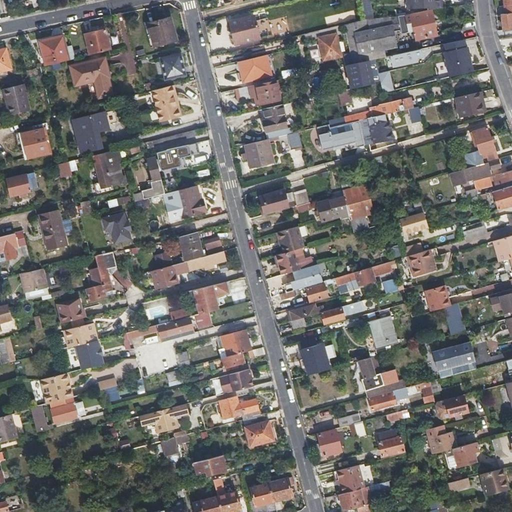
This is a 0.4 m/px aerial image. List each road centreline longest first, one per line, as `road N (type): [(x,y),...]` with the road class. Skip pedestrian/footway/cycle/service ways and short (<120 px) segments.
road 1 (residential): [(187,0),(316,511)]
road 2 (residential): [(0,29),(139,0)]
